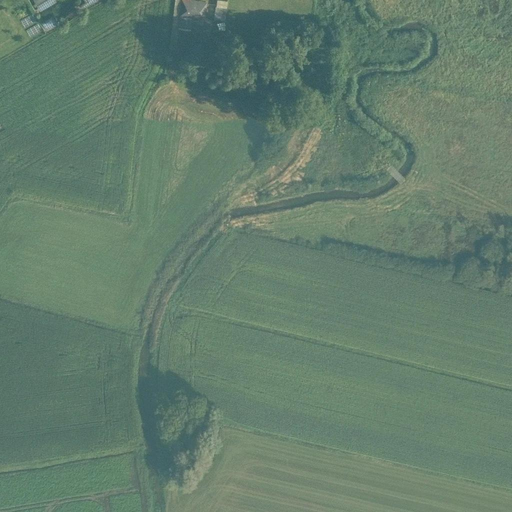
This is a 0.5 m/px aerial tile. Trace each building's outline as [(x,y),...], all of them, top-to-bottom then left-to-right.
[(36,0),(44,13),(59,4),(56,0),(36,0)] [(233,21),(235,1),(229,0),(222,0),(220,20),(233,21)] [(185,1),(183,21),(204,24),(207,4),(185,1)] [(169,63),(169,77),(179,77),(180,64),(169,63)] [(407,185),(412,181),(397,165),(392,170),(407,185)]
